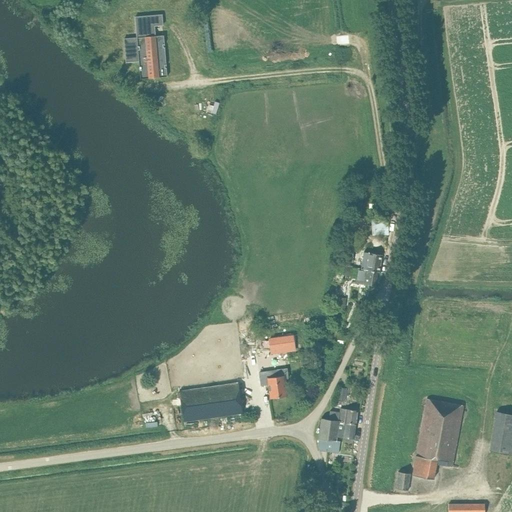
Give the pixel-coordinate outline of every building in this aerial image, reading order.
[(155,37),(154,28),(163,27),(162,15),(135,17),(137,39),(124,40),(126,62),(139,61),(140,79),(167,77),(164,37),(155,37)] [(379,272),(382,255),(364,252),(362,268),(358,268),(356,283),(375,285),(377,272),(379,272)] [(270,339),(272,353),(295,350),(293,336),(270,339)] [(268,359),(266,351),(257,352),(260,371),(280,368),(278,357),(268,359)] [(237,368),(245,367),(243,353),(235,354),(237,368)] [(270,398),(287,396),(284,376),(267,378),(270,398)] [(183,421),(242,413),(238,383),(179,391),(183,421)] [(452,467),(463,405),(426,399),(412,475),(434,479),(436,464),(452,467)] [(355,424),(357,411),(340,408),(340,413),(330,411),(329,420),(339,421),(355,424)] [(511,455),(511,414),(496,412),(490,451),(511,455)] [(329,420),(321,419),(318,438),(336,441),(337,437),(339,421),(329,420)] [(339,421),(337,437),(353,439),(355,424),(339,421)] [(336,441),(318,438),(320,448),(330,450),(339,451),(340,441),(336,441)] [(408,491),(410,473),(398,472),(396,489),(408,491)]
